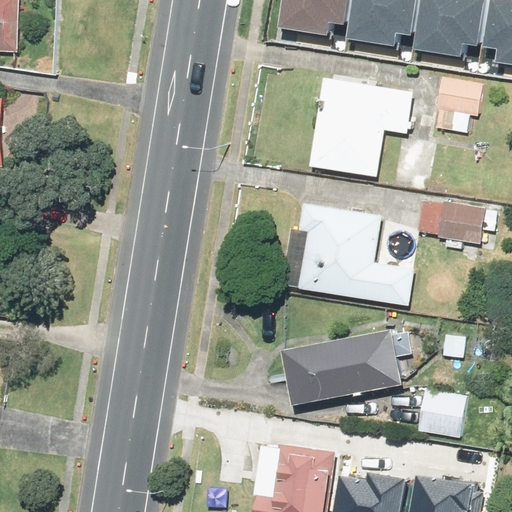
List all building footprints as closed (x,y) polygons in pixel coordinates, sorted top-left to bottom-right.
[(0,0),(0,50),(22,52),(24,0),(0,0)] [(289,0),(284,30),(329,38),(333,15),(346,17),(348,0),(289,0)] [(356,0),(349,41),(394,49),(398,27),(411,29),(415,0),(356,0)] [(482,0),(435,0),(426,53),(471,61),(475,38),(488,40),(495,2),(482,0)] [(507,69),(511,69),(511,7),(504,6),(498,44),(511,46),(507,69)] [(488,83),(447,76),(441,108),(443,108),(439,128),(470,133),(474,114),(482,116),(488,83)] [(419,91),(329,77),(315,166),(382,177),(389,129),(413,133),(419,91)] [(443,235),(443,237),(485,244),(487,230),(498,231),(501,211),(490,209),(491,207),(448,200),(448,203),(426,200),(422,231),(443,235)] [(286,285),(414,306),(420,269),(380,262),(387,215),(309,203),(305,229),(296,227),(286,285)] [(289,349),(300,405),(410,384),(405,356),(417,354),(412,330),(400,333),(399,328),(289,349)] [(470,336),(450,334),(447,355),(467,358),(470,336)] [(471,395),(430,389),(423,430),(465,437),(471,395)] [(332,511),(341,451),(285,443),(285,447),(267,444),(259,505),(263,505),(261,511),(332,511)] [(404,511),(411,477),(375,470),(374,476),(347,470),(339,511),(404,511)] [(481,498),(484,484),(421,472),(417,492),(421,493),(417,511),(482,511),(485,499),(481,498)]
